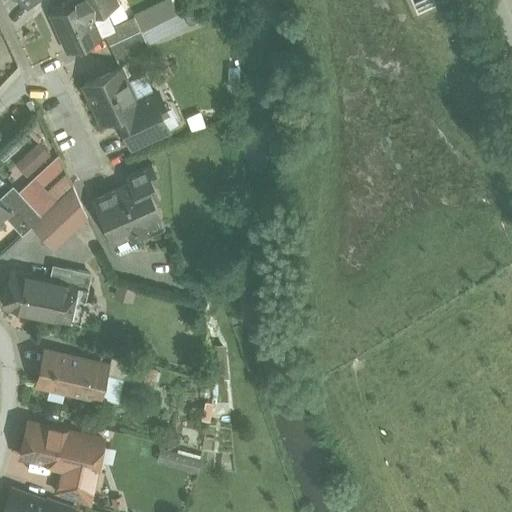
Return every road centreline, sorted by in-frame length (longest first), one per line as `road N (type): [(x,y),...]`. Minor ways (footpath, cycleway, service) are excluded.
road 1 (residential): [(0,122),(57,83),(87,162)]
road 2 (residential): [(0,323),(10,354),(0,444)]
